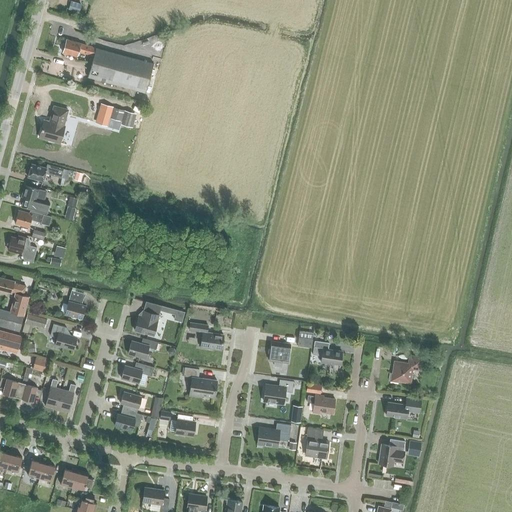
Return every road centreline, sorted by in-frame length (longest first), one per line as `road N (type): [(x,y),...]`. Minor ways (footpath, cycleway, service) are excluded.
road 1 (tertiary): [(0,147),(41,0)]
road 2 (residential): [(221,470),(251,330)]
road 3 (residential): [(352,490),(221,470)]
